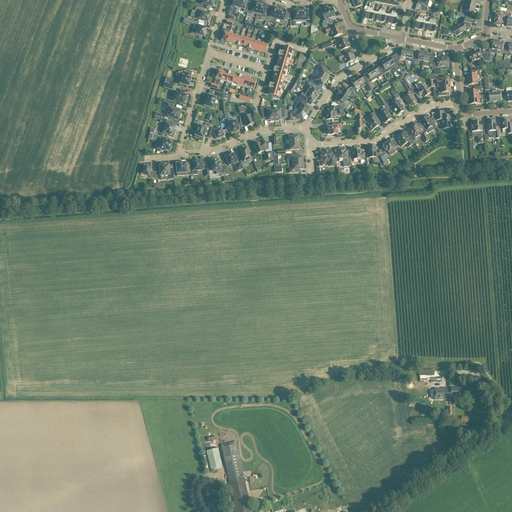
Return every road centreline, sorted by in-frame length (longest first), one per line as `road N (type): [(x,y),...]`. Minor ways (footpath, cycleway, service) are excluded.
road 1 (track): [(511,172),(0,209)]
road 2 (residential): [(310,145),(377,140),(430,105),(459,103)]
road 3 (unclassified): [(510,422),(383,511)]
road 4 (residential): [(209,52),(265,69),(255,103),(263,131)]
